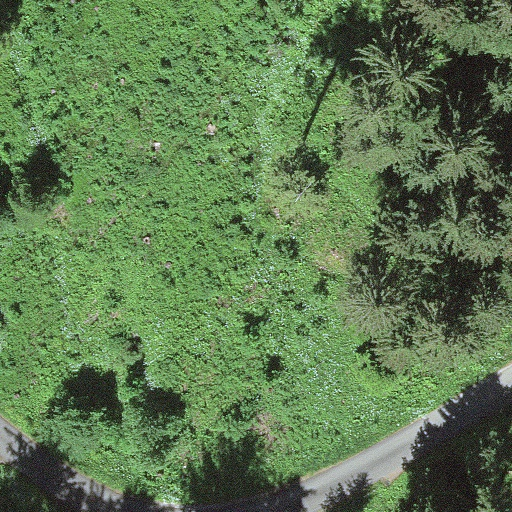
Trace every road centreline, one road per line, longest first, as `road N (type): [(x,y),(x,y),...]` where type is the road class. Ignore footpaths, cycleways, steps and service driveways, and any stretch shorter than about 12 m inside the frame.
road 1 (unclassified): [(511,384),(285,503),(248,511)]
road 2 (unclassified): [(137,511),(80,489),(0,428)]
